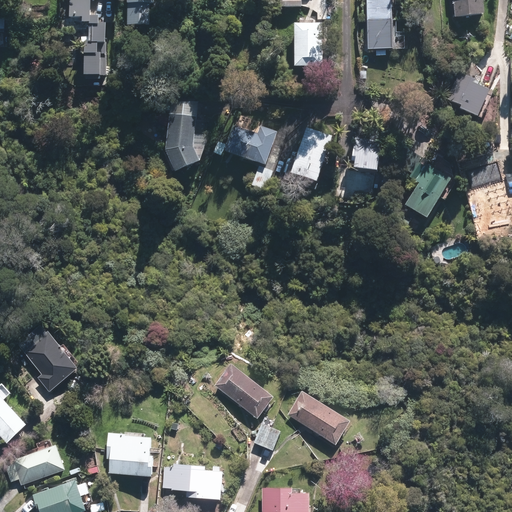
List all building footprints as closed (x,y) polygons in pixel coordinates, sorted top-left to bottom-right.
[(107,74),(106,53),(109,52),(109,25),(102,25),(102,19),(93,19),(92,0),(71,0),(72,20),(85,20),(85,28),(92,27),(93,44),(88,44),(89,74),(107,74)] [(153,0),(130,0),(132,26),(155,25),(153,0)] [(303,0),(288,0),(289,8),(304,7),(303,0)] [(396,0),(367,0),(370,49),(399,48),(396,0)] [(486,0),(456,0),(458,16),(488,14),(486,0)] [(325,28),(300,30),(302,63),(328,61),(325,28)] [(497,92),(463,77),(450,105),(484,121),(497,92)] [(207,163),(198,146),(200,107),(176,106),(174,153),(185,174),(207,163)] [(262,136),(239,128),(232,151),(270,164),(280,134),(264,129),(262,136)] [(510,129),(501,129),(500,151),(509,151),(510,129)] [(334,142),(310,135),(297,176),(321,184),(334,142)] [(384,148),(359,148),(359,176),(384,176),(384,148)] [(430,168),(407,205),(429,218),(452,182),(430,168)] [(274,172),(262,169),(257,187),(269,190),(274,172)] [(48,327),(24,346),(47,374),(43,377),(54,391),(86,366),(57,330),(53,333),(48,327)] [(276,395),(238,364),(220,387),(258,417),(276,395)] [(2,386),(0,387),(0,426),(13,441),(35,421),(2,386)] [(354,419),(311,390),(294,416),(337,445),(354,419)] [(271,427),(274,421),(265,417),(255,443),(275,451),(283,432),(271,427)] [(157,438),(112,435),(110,458),(115,458),(114,471),(158,474),(159,455),(156,455),(157,438)] [(59,444),(14,459),(16,464),(10,466),(15,480),(21,478),(23,485),(68,469),(59,444)] [(180,467),(166,466),(165,491),(198,493),(198,496),(225,497),(226,469),(211,469),(211,465),(180,464),(180,467)] [(82,479),(36,494),(42,511),(80,511),(91,509),(87,495),(95,492),(92,482),(84,485),(82,479)] [(296,487),(267,487),(266,511),(315,511),(316,493),(296,494),(296,487)]
